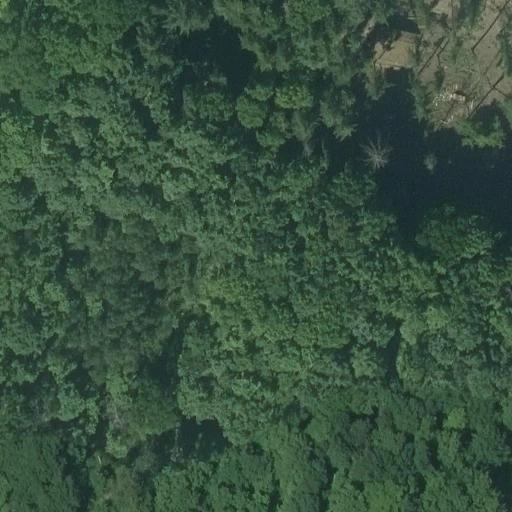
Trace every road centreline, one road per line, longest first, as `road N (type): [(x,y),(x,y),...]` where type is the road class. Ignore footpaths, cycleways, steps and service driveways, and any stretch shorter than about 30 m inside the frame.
road 1 (track): [(185,381),(250,143),(305,0)]
road 2 (track): [(511,447),(337,403),(257,401),(185,381)]
road 3 (track): [(166,511),(185,381)]
